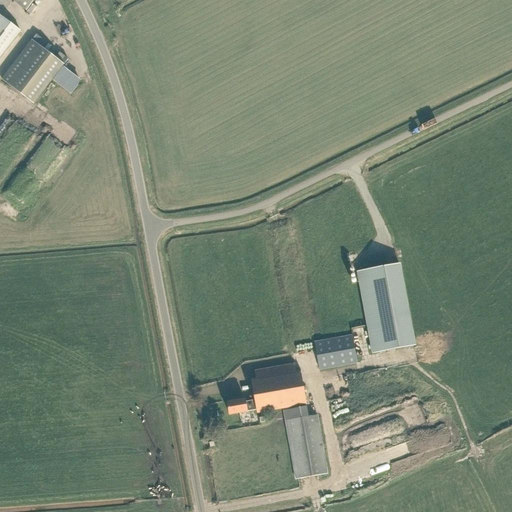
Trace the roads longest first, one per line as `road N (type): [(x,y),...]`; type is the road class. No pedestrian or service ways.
road 1 (unclassified): [(155,234),(284,208),(511,96)]
road 2 (tertiary): [(206,511),(155,234)]
road 3 (tertiary): [(155,234),(129,118),(79,0)]
